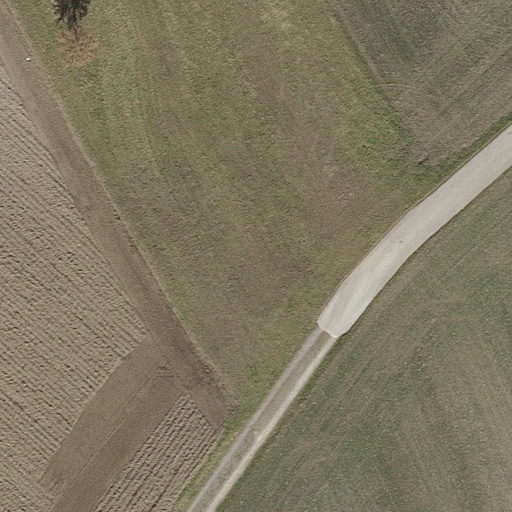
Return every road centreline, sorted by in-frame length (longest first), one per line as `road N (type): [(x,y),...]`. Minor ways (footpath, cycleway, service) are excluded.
road 1 (track): [(369,276),(192,511)]
road 2 (track): [(369,276),(511,148)]
